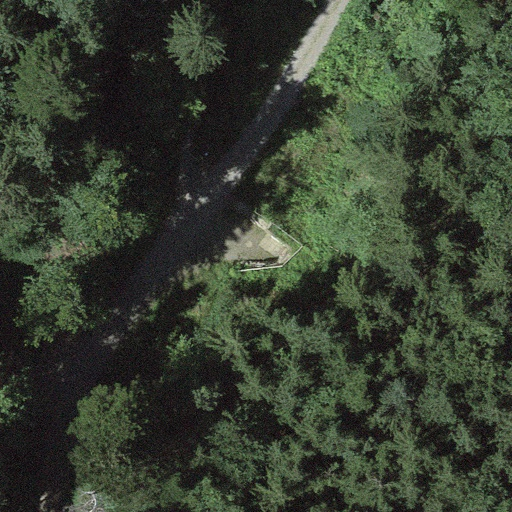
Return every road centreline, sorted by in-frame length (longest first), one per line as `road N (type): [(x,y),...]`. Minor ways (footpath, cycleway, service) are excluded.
road 1 (track): [(47,511),(67,400),(184,219)]
road 2 (track): [(184,219),(335,0)]
